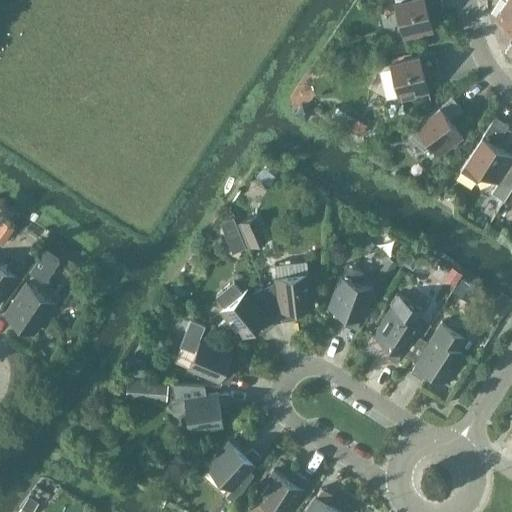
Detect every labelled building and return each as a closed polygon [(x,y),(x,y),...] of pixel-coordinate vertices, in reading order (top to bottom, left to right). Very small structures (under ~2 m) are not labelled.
[(440,0),(395,0),(394,1),(403,37),(432,30),(427,9),(442,5),(440,0)] [(511,3),(507,0),(505,0),(494,17),(511,28),(511,41),(511,42),(511,41),(511,3)] [(422,70),(438,66),(434,51),(389,61),(398,98),(427,91),(422,70)] [(449,118),(462,109),(452,96),(415,123),(418,127),(408,134),(412,138),(421,146),(424,149),(431,144),(438,153),(462,135),(449,118)] [(301,102),(296,110),(305,117),(311,108),(301,102)] [(511,111),(499,104),(494,114),(511,124),(511,122),(511,111)] [(511,154),(495,144),(508,124),(494,115),(465,161),(459,170),(477,181),(489,176),(497,181),(491,191),(503,199),(511,186),(511,154)] [(349,128),(360,134),(365,124),(355,118),(349,128)] [(267,240),(260,221),(257,214),(241,221),(243,227),(251,246),(267,240)] [(233,216),(220,222),(227,239),(240,234),(233,216)] [(0,218),(0,239),(3,242),(13,228),(0,219),(0,218)] [(397,263),(389,258),(382,268),(390,273),(397,263)] [(273,312),(280,309),(281,319),(293,318),(291,308),(313,305),(308,272),(307,272),(306,259),(289,261),(291,274),(275,276),(275,282),(263,287),(273,312)] [(0,297),(16,275),(0,264),(0,297)] [(360,319),(372,287),(357,281),(361,270),(346,264),(341,275),(340,275),(328,307),(348,314),(345,324),(356,328),(359,319),(360,319)] [(445,277),(455,284),(462,273),(452,267),(445,277)] [(464,279),(456,291),(469,299),(477,287),(464,279)] [(233,280),(215,295),(224,306),(220,309),(227,318),(218,325),(226,335),(235,328),(241,336),(258,322),(264,330),(273,322),(267,315),(273,312),(263,287),(250,292),(246,288),(243,291),(233,280)] [(4,313),(32,332),(54,301),(26,282),(4,313)] [(420,324),(417,322),(424,311),(399,294),(373,334),(391,346),(386,354),(396,361),(401,352),(409,357),(423,335),(416,330),(420,324)] [(224,368),(232,349),(201,336),(206,324),(191,318),(181,341),(195,347),(186,366),(219,380),(219,379),(228,383),(233,372),(224,368)] [(423,335),(409,357),(416,362),(410,370),(420,377),(426,368),(444,380),(462,351),(461,350),(470,336),(442,318),(429,339),(423,335)] [(128,357),(126,375),(142,377),(144,359),(128,357)] [(151,383),(151,380),(127,377),(125,396),(165,400),(167,384),(151,383)] [(217,392),(205,394),(204,384),(171,381),(174,399),(170,399),(171,410),(185,408),(189,430),(222,425),(219,404),(229,403),(227,391),(217,392)] [(253,462),(260,455),(251,447),(244,454),(229,440),(206,465),(231,488),(225,495),(235,502),(255,473),(251,470),(256,464),(253,462)] [(301,486),(306,478),(296,472),(291,480),(273,468),(255,497),(256,497),(249,508),(255,511),(266,511),(270,507),(278,511),(285,511),(302,487),(301,486)] [(160,473),(148,469),(144,481),(155,485),(160,473)] [(341,511),(326,502),(331,494),(321,487),(316,496),(315,495),(304,511),(341,511)] [(31,511),(38,503),(29,497),(17,511),(31,511)]
